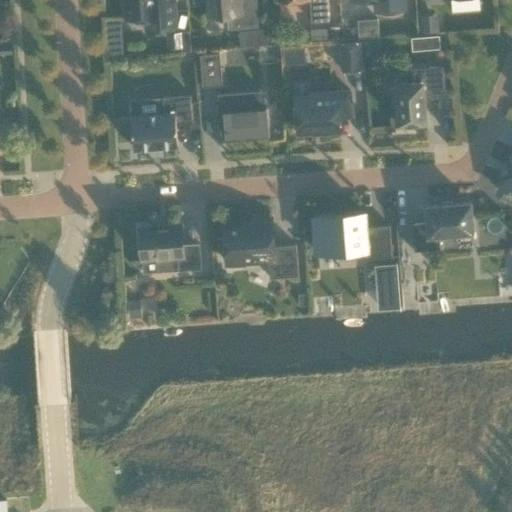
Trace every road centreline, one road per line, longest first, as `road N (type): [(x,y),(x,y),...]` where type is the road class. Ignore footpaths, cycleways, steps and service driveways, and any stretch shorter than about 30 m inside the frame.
road 1 (residential): [(76,200),(454,176),(475,157),(511,72)]
road 2 (residential): [(54,312),(60,462),(79,511)]
road 3 (unclassified): [(63,0),(76,200)]
